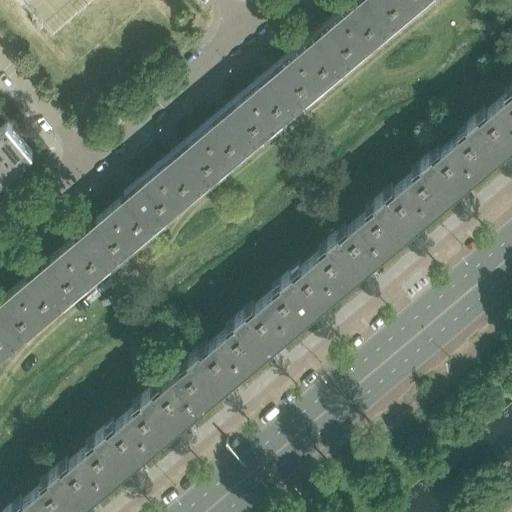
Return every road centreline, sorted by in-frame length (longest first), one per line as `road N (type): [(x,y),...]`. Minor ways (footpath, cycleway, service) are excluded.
road 1 (secondary): [(511,227),(168,511)]
road 2 (secondary): [(220,511),(511,271)]
road 3 (residential): [(82,165),(248,31)]
road 4 (residential): [(82,165),(0,68)]
